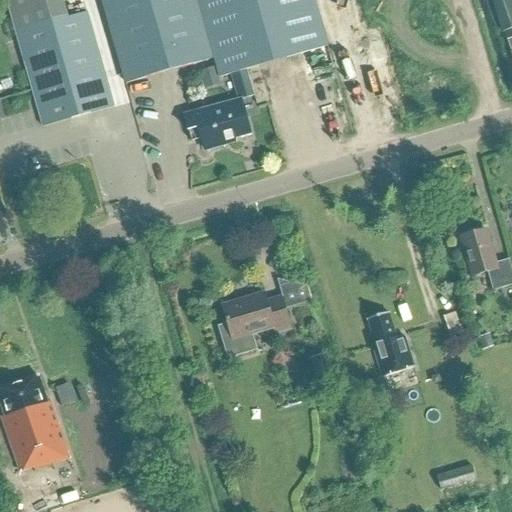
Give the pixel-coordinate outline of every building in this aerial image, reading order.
[(68,19),(62,0),(6,0),(43,128),(114,107),(87,13),(68,19)] [(322,49),(307,0),(101,0),(126,85),(214,59),(219,79),(322,49)] [(503,32),(511,29),(511,2),(511,0),(505,0),(493,4),(503,32)] [(235,140),(250,135),(240,101),(184,116),(191,142),(202,139),(206,152),(236,143),(235,140)] [(493,291),(511,285),(511,271),(509,260),(495,264),(486,231),(461,238),(473,277),(487,273),(493,291)] [(263,242),(273,268),(290,261),(280,235),(263,242)] [(222,307),(227,324),(218,327),(228,360),(257,351),(252,335),(274,329),(275,335),(291,330),(285,310),(311,303),(306,287),(276,280),(282,298),(267,303),(265,294),(222,307)] [(414,291),(398,295),(405,325),(421,321),(414,291)] [(370,337),(383,379),(414,370),(405,338),(398,340),(390,315),(369,321),(373,336),(370,337)] [(334,378),(328,354),(310,359),(316,383),(334,378)] [(20,472),(69,457),(51,403),(48,404),(42,388),(44,386),(43,380),(39,380),(38,377),(0,389),(0,402),(5,418),(2,419),(20,472)] [(72,383),(65,386),(55,389),(62,408),(74,403),(70,393),(75,391),(72,383)]
